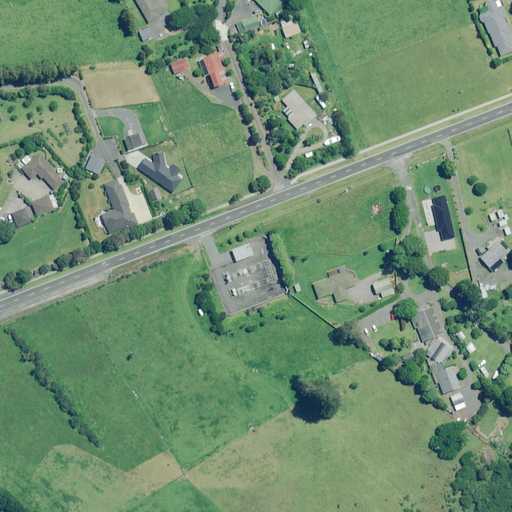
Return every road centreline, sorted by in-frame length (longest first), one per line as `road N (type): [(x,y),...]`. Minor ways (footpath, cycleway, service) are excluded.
road 1 (primary): [(297,190),(0,306)]
road 2 (primary): [(297,190),(511,108)]
road 3 (unknown): [(220,33),(284,196)]
road 4 (unknown): [(0,83),(71,76),(105,140)]
